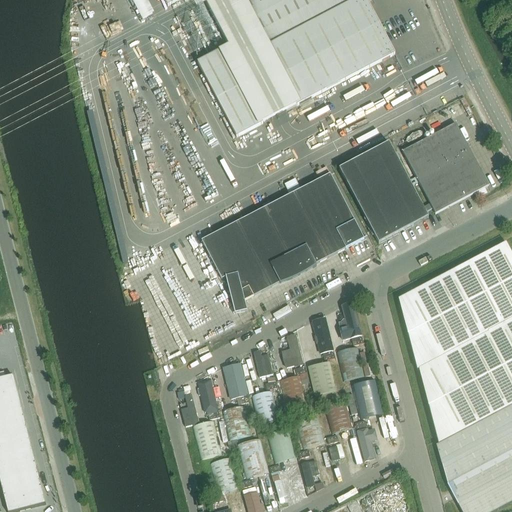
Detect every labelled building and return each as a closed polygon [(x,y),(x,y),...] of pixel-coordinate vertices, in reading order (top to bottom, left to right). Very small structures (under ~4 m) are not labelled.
[(134,0),(144,20),(157,14),(150,0),(134,0)] [(229,48),(198,64),(237,138),(296,107),(239,0),(217,0),(207,6),(229,48)] [(239,0),(296,107),(395,55),(365,0),(239,0)] [(435,215),(488,187),(455,125),(402,153),(430,205),(423,209),(426,214),(433,210),(435,215)] [(423,209),(389,144),(339,171),(379,245),(428,219),(426,214),(423,209)] [(330,176),(202,242),(222,281),(225,279),(235,316),(247,313),(245,303),(279,285),(280,286),(284,285),(288,283),(292,281),(295,280),(299,278),(303,276),(306,274),(310,272),(313,269),(316,267),(316,266),(364,241),(330,176)] [(182,236),(132,257),(123,236),(118,238),(128,263),(131,262),(132,265),(185,243),(182,236)] [(455,272),(399,301),(417,371),(419,371),(439,446),(436,447),(447,486),(460,511),(495,511),(511,503),(511,254),(507,244),(455,272)] [(355,332),(356,337),(362,335),(353,303),(348,304),(351,318),(348,319),(351,333),(355,332)] [(312,324),(321,357),(334,353),(326,320),(312,324)] [(362,338),(352,341),(353,347),(364,344),(362,338)] [(282,354),(286,372),(304,367),(297,339),(286,341),(289,352),(282,354)] [(337,354),(343,383),(365,378),(358,349),(337,354)] [(254,355),(260,379),(273,376),(268,356),(262,357),(261,353),(254,355)] [(325,362),(335,359),(333,354),(324,356),(325,362)] [(328,364),(307,369),(314,398),(335,393),(328,364)] [(222,371),(229,400),(247,396),(239,366),(222,371)] [(296,377),(306,374),(305,368),(294,371),(296,377)] [(13,377),(0,380),(0,482),(7,511),(19,511),(46,505),(13,377)] [(300,378),(279,383),(286,413),(307,408),(300,378)] [(362,421),(383,415),(374,381),(353,387),(362,421)] [(276,383),(265,386),(267,392),(277,389),(276,383)] [(198,387),(205,415),(217,412),(210,384),(198,387)] [(258,428),(279,423),(272,393),(251,398),(258,428)] [(247,398),(237,400),(238,406),(249,404),(247,398)] [(323,407),(332,437),(353,430),(344,401),(323,407)] [(221,414),(228,442),(251,437),(243,408),(221,414)] [(210,421),(219,419),(218,413),(208,415),(210,421)] [(295,422),(303,452),(325,445),(317,415),(295,422)] [(357,430),(367,428),(366,422),(355,425),(357,430)] [(201,462),(222,456),(214,423),(192,429),(201,462)] [(288,430),(266,436),(274,465),(295,459),(288,430)] [(356,433),(364,464),(377,460),(372,443),(378,442),(375,430),(369,431),(369,430),(356,433)] [(327,439),(328,445),(339,443),(337,437),(327,439)] [(246,481),(269,475),(260,441),(237,447),(246,481)] [(341,445),(336,447),(340,460),(345,458),(341,445)] [(300,460),(310,457),(309,451),(298,454),(300,460)] [(217,495),(238,489),(231,460),(209,465),(217,495)] [(302,466),(308,491),(322,487),(316,462),(302,466)] [(271,475),(281,472),(280,466),(270,469),(271,475)] [(243,489),(253,487),(251,481),(241,484),(243,489)] [(281,482),(276,484),(281,506),(286,504),(285,498),(286,498),(281,482)] [(262,511),(258,495),(245,498),(248,511),(262,511)] [(214,504),(224,502),(223,496),(213,499),(214,504)]
